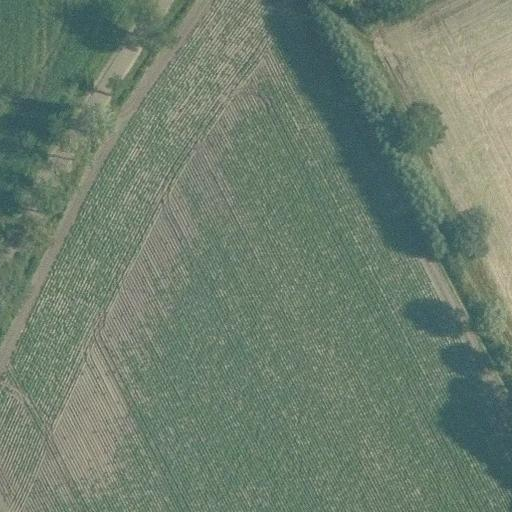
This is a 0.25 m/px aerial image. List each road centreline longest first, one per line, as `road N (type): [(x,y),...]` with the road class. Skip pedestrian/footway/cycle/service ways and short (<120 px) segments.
road 1 (track): [(511,336),(333,0)]
road 2 (unclassified): [(0,261),(150,0)]
